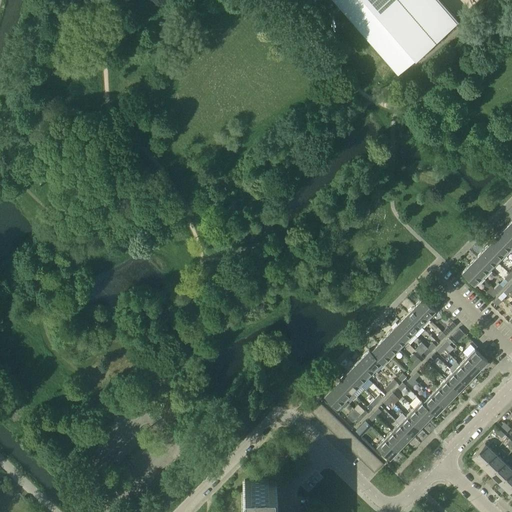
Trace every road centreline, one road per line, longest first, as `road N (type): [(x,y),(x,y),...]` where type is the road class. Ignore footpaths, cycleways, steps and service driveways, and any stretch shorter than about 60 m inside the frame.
road 1 (unclassified): [(182,511),(273,417),(287,414),(327,451)]
road 2 (unclassified): [(327,451),(390,505),(442,463)]
